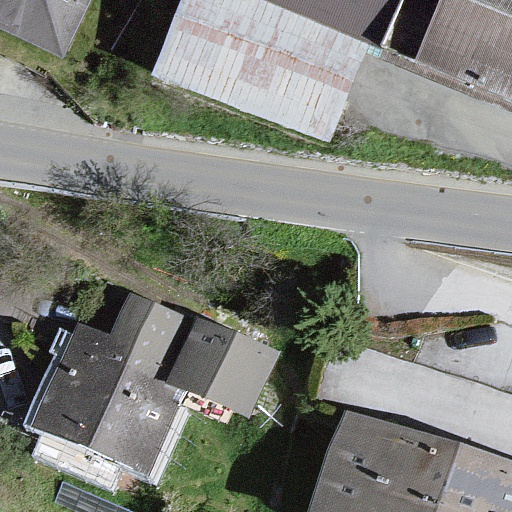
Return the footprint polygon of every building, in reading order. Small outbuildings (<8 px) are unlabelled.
[(0,0),(0,32),(56,62),(85,0),(0,0)] [(383,50),(403,0),(192,0),(157,86),(332,157),(374,53),(383,50)] [(403,0),(383,50),(421,67),(450,0),(403,0)] [(511,0),(450,0),(421,67),(511,106),(511,0)] [(124,295),(97,345),(106,364),(146,389),(178,320),(124,295)] [(186,322),(146,389),(235,426),(269,363),(186,322)] [(69,327),(15,433),(128,479),(168,403),(146,389),(106,364),(103,349),(97,345),(69,327)] [(511,511),(511,464),(344,412),(312,511),(511,511)]
